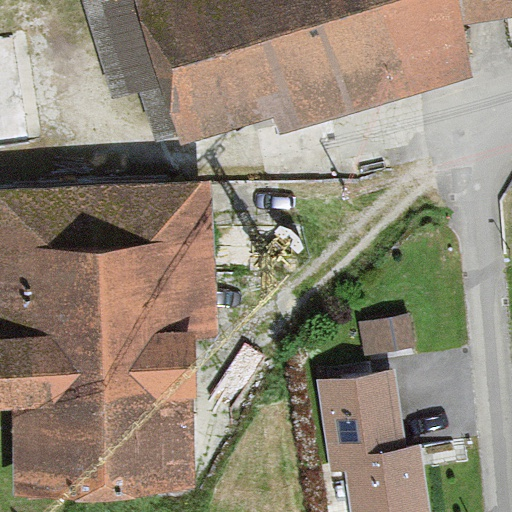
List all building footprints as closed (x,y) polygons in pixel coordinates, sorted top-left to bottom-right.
[(140,0),(182,134),(276,106),(282,126),(467,67),(460,8),(459,0),(140,0)] [(511,2),(511,0),(459,0),(460,8),(511,2)] [(0,396),(15,396),(16,482),(191,480),(190,325),(213,325),(211,176),(0,178),(0,396)] [(365,309),(366,340),(417,338),(416,307),(365,309)] [(393,362),(318,371),(330,464),(348,462),(353,511),(428,511),(419,439),(404,441),(393,362)]
